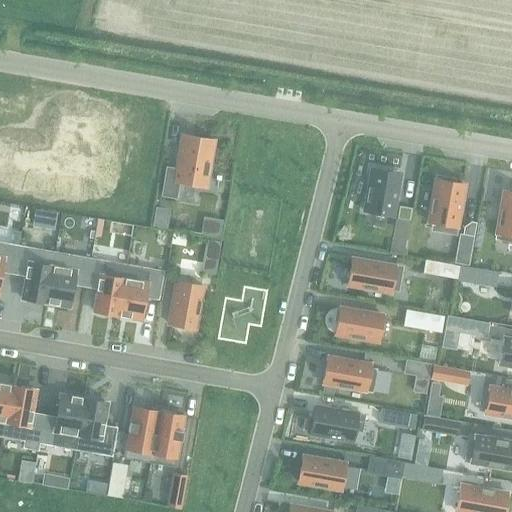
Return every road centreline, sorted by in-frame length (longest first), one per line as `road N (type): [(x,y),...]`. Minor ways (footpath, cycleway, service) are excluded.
road 1 (residential): [(341,124),(0,64)]
road 2 (residential): [(0,340),(274,392)]
road 3 (residential): [(274,392),(341,124)]
road 4 (residential): [(511,154),(341,124)]
road 5 (residential): [(244,511),(274,392)]
